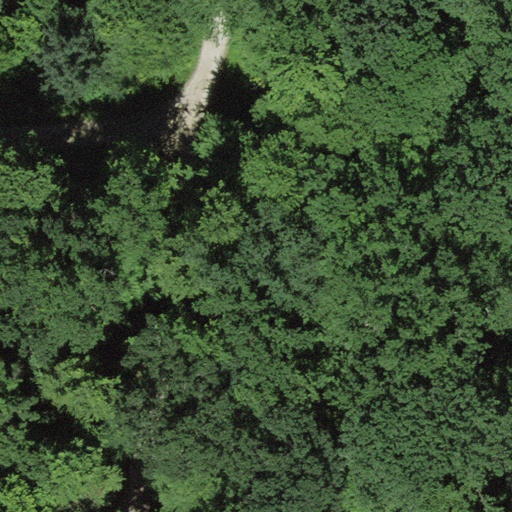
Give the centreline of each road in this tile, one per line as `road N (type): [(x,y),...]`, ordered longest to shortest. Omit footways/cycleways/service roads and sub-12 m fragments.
road 1 (track): [(186,119),(174,299),(127,511)]
road 2 (track): [(186,119),(133,130),(0,136)]
road 3 (track): [(226,0),(186,119)]
